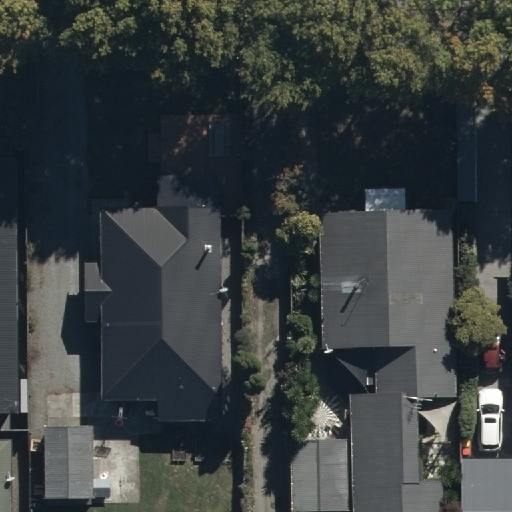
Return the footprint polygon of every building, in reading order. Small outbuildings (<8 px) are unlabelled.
[(18,156),(0,156),(0,412),(20,413),(18,156)] [(219,165),(156,165),(156,196),(102,196),(102,252),(85,252),(85,313),(98,313),(98,387),(156,387),(156,412),(218,412),(219,165)] [(453,201),(315,203),(318,347),(374,346),(374,386),(301,387),(302,429),(286,430),(287,506),(354,505),(354,511),(443,511),(442,466),(422,467),(420,389),(457,388),(453,201)] [(93,418),(42,418),(42,488),(93,488),(93,418)] [(12,511),(13,430),(0,430),(0,511),(12,511)] [(511,511),(511,451),(461,452),(461,511),(511,511)]
